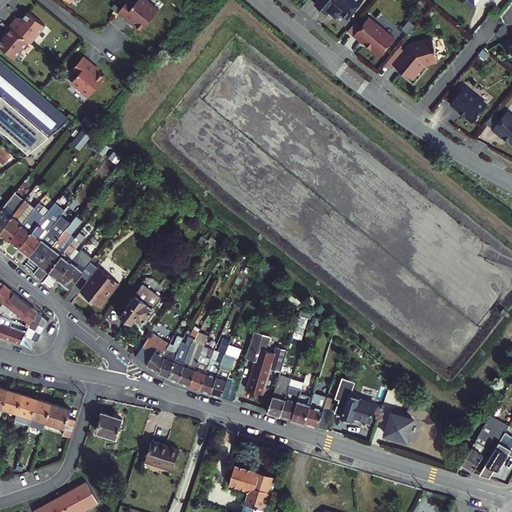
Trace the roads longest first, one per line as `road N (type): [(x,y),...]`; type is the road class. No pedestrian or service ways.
road 1 (residential): [(120,380),(511,500)]
road 2 (residential): [(258,0),(409,123),(511,183)]
